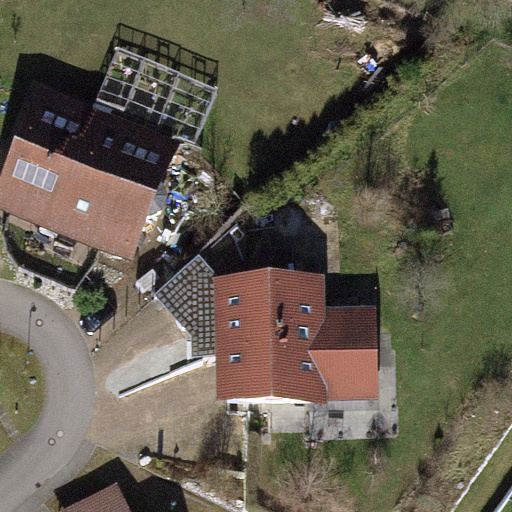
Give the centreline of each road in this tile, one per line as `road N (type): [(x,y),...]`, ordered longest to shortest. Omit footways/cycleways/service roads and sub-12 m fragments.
road 1 (residential): [(0,475),(65,400),(71,357),(45,321),(0,303)]
road 2 (track): [(40,429),(214,511)]
